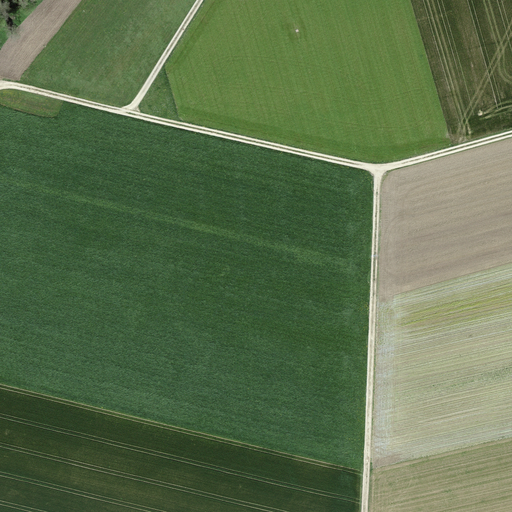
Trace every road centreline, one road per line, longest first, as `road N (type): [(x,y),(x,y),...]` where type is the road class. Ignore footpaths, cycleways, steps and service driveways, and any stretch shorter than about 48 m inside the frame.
road 1 (track): [(1,85),(378,170)]
road 2 (track): [(378,170),(364,511)]
road 3 (track): [(378,170),(511,133)]
road 4 (track): [(129,112),(200,0)]
